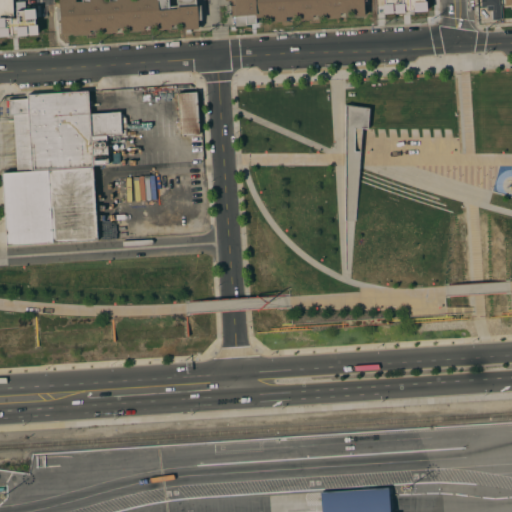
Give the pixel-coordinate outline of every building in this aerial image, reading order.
[(0,0),(0,36),(35,35),(34,9),(12,10),(11,0),(0,0)] [(182,29),(181,23),(171,24),(171,28),(153,29),(153,25),(143,26),(144,30),(127,31),(127,27),(116,28),(117,32),(100,33),(100,29),(89,30),(90,33),(73,35),(73,33),(60,34),(59,20),(56,20),(55,8),(59,8),(58,0),(75,0),(75,2),(82,1),(81,0),(104,0),(104,2),(109,1),(109,0),(167,0),(168,7),(177,6),(177,0),(199,0),(201,19),(197,20),(198,28),(182,29)] [(365,0),(366,1),(363,1),(364,16),(349,17),(348,13),(340,13),(340,17),(323,18),(322,14),(312,15),(313,19),(296,20),(295,16),(285,17),(285,20),(267,22),(267,17),(261,17),(261,23),(255,23),(255,24),(246,24),(246,25),(235,25),(232,25),(232,16),(230,16),(230,5),(234,4),(234,0),(365,0)] [(425,11),(424,0),(381,0),(383,13),(425,11)] [(480,0),(498,0),(499,6),(500,6),(500,19),(492,19),(491,8),(487,8),(487,7),(481,7),(480,0)] [(2,172),(16,171),(13,114),(9,114),(8,99),(27,98),(27,96),(104,91),(105,113),(120,112),(121,134),(114,134),(115,153),(107,154),(107,163),(92,164),(96,239),(6,245),(2,172)] [(176,93),(195,92),(198,134),(179,135),(176,93)]
